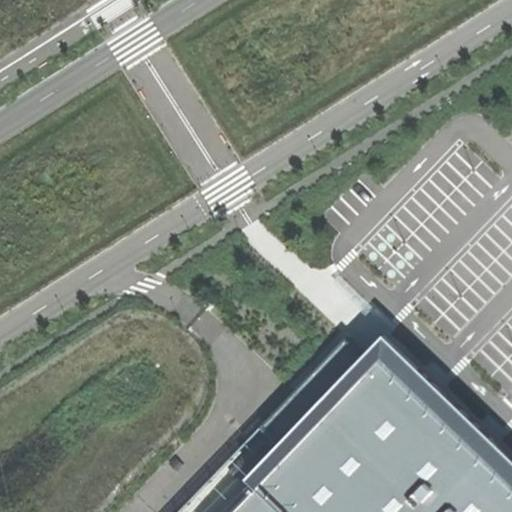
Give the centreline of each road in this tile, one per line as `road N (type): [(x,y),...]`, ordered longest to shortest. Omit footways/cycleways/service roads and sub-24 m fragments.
road 1 (tertiary): [(0,336),(511,13)]
road 2 (tertiary): [(200,0),(0,126)]
